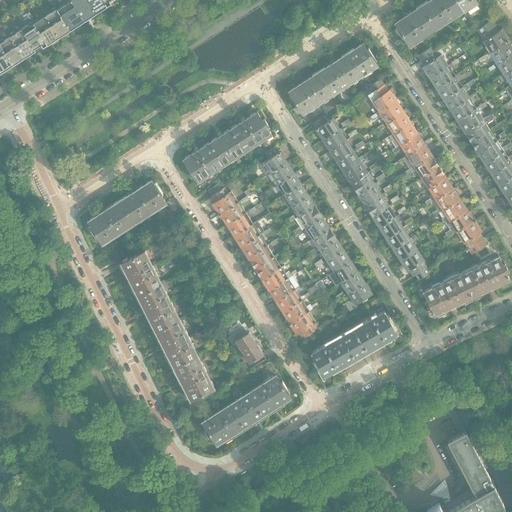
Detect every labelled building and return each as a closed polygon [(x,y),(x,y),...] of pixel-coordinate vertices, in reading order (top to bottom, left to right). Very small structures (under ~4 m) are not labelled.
[(84,21),(70,0),(69,0),(57,9),(70,30),(84,21)] [(96,13),(87,0),(70,0),(84,21),(96,13)] [(107,6),(107,5),(103,0),(87,0),(96,13),(107,6)] [(420,36),(451,16),(453,15),(447,5),(445,7),(444,5),(442,6),(438,0),(429,0),(428,1),(427,1),(416,8),(416,9),(410,12),(416,22),(414,23),(416,25),(413,27),(420,38),(421,38),(420,36)] [(477,2),(475,0),(438,0),(442,6),(444,5),(445,7),(447,5),(453,15),(462,9),(463,11),(477,2)] [(70,30),(57,9),(55,7),(50,10),(51,12),(45,16),(59,37),(70,30)] [(420,38),(413,27),(416,25),(414,23),(416,22),(410,12),(395,23),(400,30),(398,31),(402,38),(404,37),(409,45),(420,38)] [(59,37),(45,16),(39,20),(38,18),(32,21),(47,44),(48,44),(59,37)] [(480,35),(494,25),(491,20),(476,30),(480,35)] [(47,44),(32,21),(21,29),(35,50),(42,46),(43,47),(47,44)] [(508,39),(502,29),(498,31),(494,25),(480,35),(483,40),(483,41),(490,52),(508,41),(507,40),(508,39)] [(24,58),(35,50),(21,29),(16,33),(14,31),(9,34),(10,37),(24,58)] [(24,58),(10,37),(4,40),(3,38),(0,40),(0,45),(12,65),(24,58)] [(496,64),(511,53),(511,48),(507,41),(508,41),(490,52),(479,59),(481,62),(488,58),(489,59),(492,57),(496,64)] [(362,74),(377,65),(372,57),(374,56),(373,56),(368,48),(367,49),(363,43),(354,49),(354,48),(341,56),(341,57),(333,62),(347,84),(362,74)] [(12,65),(0,45),(0,70),(1,72),(12,65)] [(421,60),(435,51),(432,46),(418,55),(421,60)] [(448,65),(441,54),(438,56),(435,51),(421,60),(424,65),(422,66),(425,70),(424,71),(428,77),(429,77),(430,77),(448,65)] [(503,75),(511,68),(511,53),(496,64),(503,75)] [(347,84),(333,62),(325,68),(324,67),(318,71),(332,94),(347,84)] [(436,88),(455,76),(448,65),(430,77),(436,88)] [(510,85),(511,84),(511,68),(503,75),(499,77),(502,82),(506,79),(510,85)] [(332,94),(318,71),(312,75),(312,76),(289,91),(294,99),(292,100),(297,107),(298,106),(303,113),(318,103),(332,94)] [(443,98),(462,86),(455,76),(436,88),(443,98)] [(373,91),(383,85),(380,79),(369,86),(373,91)] [(470,97),(465,91),(470,88),(469,86),(475,83),(473,79),(462,86),(443,98),(450,109),(470,97)] [(511,84),(510,85),(507,87),(502,90),(504,93),(508,91),(509,90),(510,91),(511,90),(511,84)] [(396,99),(393,93),(392,94),(389,89),(387,90),(383,85),(373,91),(368,95),(379,112),(396,101),(396,99)] [(476,108),(470,97),(450,109),(457,120),(476,108)] [(386,123),(403,111),(396,101),(379,112),(386,123)] [(483,118),(479,112),(483,110),(482,109),(487,106),(485,103),(477,108),(476,108),(457,120),(464,131),(483,118)] [(393,134),(410,122),(403,111),(386,123),(393,134)] [(267,127),(269,126),(264,118),(262,120),(257,112),(230,129),(244,150),(257,141),(258,143),(271,134),(267,127)] [(316,128),(327,121),(323,116),(313,122),(316,128)] [(340,129),(333,118),(333,117),(327,121),(316,128),(317,129),(316,130),(320,136),(321,135),(323,139),(328,137),(329,137),(332,135),(332,134),(340,129)] [(471,142),(491,130),(483,118),(464,131),(465,131),(467,134),(466,135),(471,142)] [(343,127),(351,122),(349,119),(341,124),(343,127)] [(396,147),(417,133),(410,122),(393,134),(389,136),(396,147)] [(244,150),(230,129),(209,142),(223,163),(244,150)] [(347,139),(340,129),(332,134),(332,135),(329,137),(328,137),(323,139),(330,150),(334,147),(336,148),(339,146),(339,144),(347,139)] [(350,138),(358,133),(356,130),(348,135),(350,138)] [(479,153),(498,141),(491,130),(471,142),(476,149),(479,153)] [(407,155),(424,144),(417,133),(396,147),(392,150),(394,154),(402,148),(407,155)] [(354,151),(347,140),(347,139),(339,144),(339,146),(336,148),(334,147),(330,150),(337,161),(341,158),(343,159),(346,157),(346,156),(354,151)] [(485,163),(504,151),(498,141),(479,153),(485,163)] [(210,172),(223,163),(209,142),(183,159),(188,167),(187,168),(192,176),(193,175),(198,182),(211,173),(210,172)] [(414,167),(431,155),(432,155),(424,144),(407,155),(399,161),(400,164),(406,160),(410,160),(414,167)] [(265,160),(279,151),(276,146),(265,153),(264,151),(260,153),(265,160)] [(287,162),(284,158),(285,158),(281,152),(280,152),(280,151),(279,151),(265,160),(263,162),(270,173),(278,168),(280,168),(283,167),(283,165),(287,162)] [(361,161),(372,155),(369,152),(362,156),(359,158),(354,151),(346,156),(346,157),(343,159),(341,158),(337,161),(344,172),(349,170),(350,170),(353,168),(353,167),(361,161)] [(492,174),(511,162),(504,151),(485,163),(492,174)] [(421,177),(439,166),(434,158),(433,159),(431,155),(414,167),(421,177)] [(368,172),(361,161),(353,167),(353,168),(350,170),(349,170),(344,172),(351,183),(356,180),(357,181),(360,179),(360,177),(368,172)] [(294,173),(287,162),(283,165),(283,167),(280,168),(278,168),(270,173),(277,184),(286,179),(287,180),(290,177),(290,176),(294,173)] [(499,185),(511,177),(511,163),(511,162),(492,174),(499,185)] [(428,188),(445,177),(443,174),(444,173),(439,166),(421,177),(428,188)] [(375,183),(368,172),(360,177),(360,179),(357,181),(356,180),(351,183),(358,194),(363,191),(365,192),(367,190),(367,189),(375,183)] [(301,184),(294,173),(290,176),(290,177),(287,180),(286,179),(277,184),(284,195),(292,190),(294,190),(297,189),(297,187),(301,184)] [(435,199),(452,188),(445,177),(428,188),(432,195),(431,196),(433,200),(435,199)] [(506,196),(511,192),(511,177),(499,185),(506,196)] [(135,223),(166,203),(161,195),(163,194),(158,187),(156,188),(154,184),(151,180),(126,196),(126,195),(119,199),(135,223)] [(263,193),(256,182),(252,185),(259,196),(263,193)] [(382,194),(375,183),(367,189),(367,190),(365,192),(363,191),(358,194),(365,205),(370,201),(372,202),(374,201),(374,199),(382,194)] [(212,195),(221,189),(218,184),(209,190),(212,195)] [(308,195),(301,184),(297,187),(297,189),(294,190),(292,190),(284,195),(291,206),(300,201),(301,202),(304,199),(304,198),(308,195)] [(385,193),(392,188),(390,185),(383,189),(385,193)] [(219,214),(239,202),(231,191),(230,192),(226,186),(221,189),(212,195),(211,196),(214,201),(212,203),(219,214)] [(440,212),(460,199),(452,188),(435,199),(439,206),(436,208),(437,210),(432,213),(434,216),(440,212)] [(382,210),(389,205),(382,194),(374,199),(374,201),(372,202),(370,201),(365,205),(372,216),(378,213),(379,214),(382,212),(382,210)] [(311,210),(311,208),(315,206),(308,195),(304,198),(304,199),(301,202),(300,201),(291,206),(298,217),(306,211),(308,212),(311,210)] [(246,212),(241,205),(250,199),(248,196),(239,202),(219,214),(219,215),(220,214),(227,224),(246,212)] [(102,243),(135,223),(119,199),(113,203),(114,204),(88,220),(91,224),(90,225),(93,229),(91,230),(96,237),(97,236),(102,243)] [(445,223),(467,210),(460,199),(440,212),(444,218),(441,219),(443,221),(439,224),(441,227),(446,224),(445,223)] [(396,216),(390,205),(389,205),(382,210),(382,212),(379,214),(378,213),(372,216),(380,227),(384,224),(386,224),(388,222),(388,221),(396,216)] [(318,220),(322,217),(323,217),(315,206),(311,208),(311,210),(308,212),(306,211),(298,217),(295,219),(289,223),(295,220),(300,227),(293,231),(295,234),(314,222),(315,223),(318,221),(318,220)] [(457,232),(473,220),(467,210),(445,223),(446,224),(450,230),(445,233),(448,238),(457,232)] [(234,236),(253,223),(246,212),(227,224),(234,236)] [(395,232),(403,227),(396,216),(388,221),(388,222),(386,224),(384,224),(380,227),(386,237),(391,234),(392,235),(395,233),(395,232)] [(325,231),(329,228),(322,217),(318,220),(318,221),(315,223),(314,222),(295,234),(296,235),(305,228),(312,239),(321,233),(322,234),(325,232),(325,231)] [(260,234),(255,227),(259,225),(259,224),(264,221),(262,218),(256,221),(253,223),(234,236),(241,246),(260,234)] [(483,239),(479,233),(482,231),(475,221),(475,220),(475,219),(473,220),(457,232),(464,243),(468,249),(483,239)] [(337,239),(330,228),(329,227),(329,228),(325,231),(325,232),(322,234),(321,233),(312,239),(319,250),(328,244),(329,245),(332,243),(332,241),(336,239),(337,239)] [(411,238),(404,227),(403,227),(395,232),(395,233),(392,235),(391,234),(386,237),(394,248),(398,246),(399,246),(402,244),(402,243),(411,238)] [(248,257),(267,245),(260,234),(241,246),(248,257)] [(300,247),(309,241),(307,237),(300,242),(301,243),(298,244),(300,247)] [(418,249),(411,238),(402,243),(402,244),(399,246),(398,246),(394,248),(401,259),(406,256),(407,257),(410,255),(410,254),(418,249)] [(343,250),(336,239),(332,241),(332,243),(329,245),(328,244),(319,250),(326,261),(335,255),(336,256),(339,254),(339,253),(343,250)] [(471,254),(487,244),(483,239),(468,249),(471,254)] [(255,268),(274,256),(267,245),(248,257),(251,260),(250,261),(255,268)] [(161,283),(152,265),(144,249),(127,258),(127,257),(122,260),(123,261),(121,262),(125,269),(127,274),(130,280),(138,295),(161,283)] [(429,266),(418,249),(410,254),(410,255),(407,257),(406,256),(401,259),(401,260),(400,261),(404,267),(405,266),(408,271),(409,270),(413,276),(429,266)] [(346,265),(346,264),(350,261),(343,250),(339,253),(339,254),(336,256),(335,255),(326,261),(334,272),(342,266),(344,267),(346,265)] [(262,279),(281,267),(274,256),(255,268),(259,276),(260,275),(262,279)] [(509,279),(506,272),(508,271),(505,264),(503,265),(499,256),(491,259),(492,261),(462,276),(473,299),(480,295),(480,293),(488,289),(488,290),(491,289),(494,287),(494,286),(500,283),(501,285),(508,282),(507,280),(509,279)] [(353,275),(357,272),(350,261),(346,264),(346,265),(344,267),(342,266),(334,272),(341,283),(350,277),(351,278),(353,276),(353,275)] [(416,281),(432,271),(429,266),(413,276),(416,281)] [(269,291),(288,278),(292,276),(293,276),(297,273),(295,270),(291,273),(289,271),(285,274),(281,267),(262,279),(269,291)] [(365,283),(357,272),(353,275),(353,276),(351,278),(350,277),(341,283),(348,294),(356,288),(358,288),(361,286),(360,285),(365,283)] [(297,283),(293,276),(292,276),(288,278),(269,291),(277,302),(296,289),(300,287),(300,286),(297,283)] [(465,302),(473,299),(462,276),(431,290),(430,288),(423,291),(427,300),(425,301),(428,308),(431,307),(434,314),(437,313),(438,315),(445,312),(444,310),(450,307),(450,308),(453,306),(456,305),(456,304),(464,300),(465,302)] [(179,318),(171,303),(161,283),(138,295),(155,330),(179,318)] [(367,298),(367,297),(372,294),(369,290),(370,289),(366,283),(365,283),(360,285),(361,286),(358,288),(356,288),(348,294),(351,299),(345,303),(350,311),(358,306),(356,304),(363,299),(365,299),(367,298)] [(283,312),(302,300),(296,289),(277,302),(283,312)] [(290,324),(310,311),(318,305),(316,303),(311,306),(310,304),(306,306),(302,300),(283,312),(288,320),(290,322),(289,323),(290,324)] [(320,328),(310,311),(290,324),(297,334),(299,333),(303,338),(320,328)] [(398,334),(389,319),(384,311),(377,315),(377,316),(372,320),(379,332),(377,333),(382,343),(398,334)] [(197,354),(179,318),(155,330),(163,346),(166,351),(174,366),(197,354)] [(355,359),(382,343),(377,333),(379,332),(372,320),(342,337),(355,359)] [(263,354),(249,332),(236,341),(250,363),(263,354)] [(324,376),(355,359),(342,337),(319,350),(318,348),(311,353),(324,376)] [(214,388),(198,354),(197,354),(174,366),(181,381),(186,391),(190,399),(192,398),(193,399),(198,397),(197,396),(214,388)] [(290,397),(285,389),(287,388),(282,381),(281,382),(276,374),(264,382),(265,384),(249,394),(263,415),(272,409),(273,411),(278,408),(277,406),(290,397)] [(263,415),(249,394),(231,405),(245,426),(251,422),(252,424),(257,421),(256,419),(263,415)] [(214,404),(210,399),(203,403),(207,409),(214,404)] [(507,511),(504,506),(457,414),(455,410),(451,403),(444,405),(443,405),(433,407),(435,416),(446,413),(447,412),(448,414),(459,434),(447,441),(472,489),(476,496),(454,508),(449,499),(444,502),(445,505),(440,508),(438,506),(431,510),(430,510),(430,511),(507,511)] [(235,432),(245,426),(231,405),(216,415),(214,413),(202,421),(207,429),(205,430),(209,438),(212,436),(217,444),(230,435),(231,437),(236,434),(235,432)] [(334,494),(347,485),(339,473),(326,482),(324,479),(325,478),(324,477),(302,492),(315,511),(338,497),(337,496),(336,497),(334,494)]
